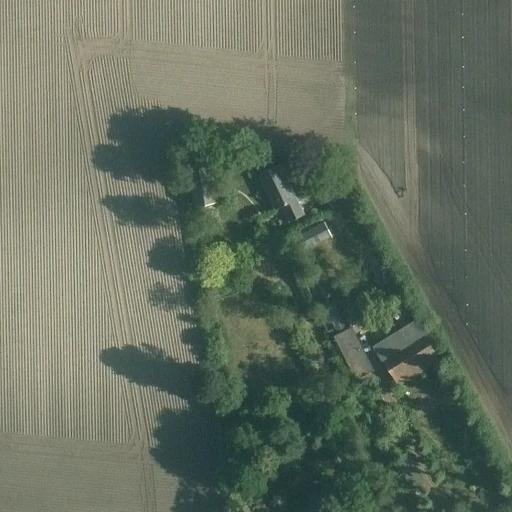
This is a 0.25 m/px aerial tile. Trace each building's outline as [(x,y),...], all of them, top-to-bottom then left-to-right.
[(189,162),(196,205),(216,201),(208,158),(189,162)] [(280,164),(277,166),(259,174),(276,211),(283,207),(290,222),(305,215),(280,164)] [(333,238),(325,224),(293,239),(301,253),(333,238)] [(418,323),(394,337),(377,348),(385,360),(384,361),(395,380),(437,355),(418,323)] [(353,330),(335,339),(357,382),(376,373),(353,330)] [(294,339),(312,376),(326,370),(308,333),(294,339)]
